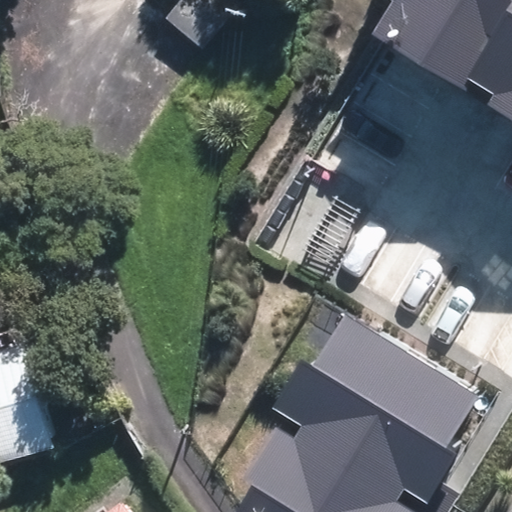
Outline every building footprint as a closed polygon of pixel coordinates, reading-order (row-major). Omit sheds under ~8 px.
[(244,0),(186,0),(178,10),(211,39),(244,0)] [(511,0),(392,0),(376,26),(496,98),(490,108),(511,121),(511,0)] [(424,511),(457,459),(439,448),(473,394),(338,310),(277,409),(285,414),(247,481),(250,486),(235,511),(424,511)] [(0,459),(64,442),(35,335),(0,344),(0,459)] [(511,410),(511,346),(505,342),(462,415),(497,435),(511,410)] [(145,511),(132,495),(111,511),(145,511)]
